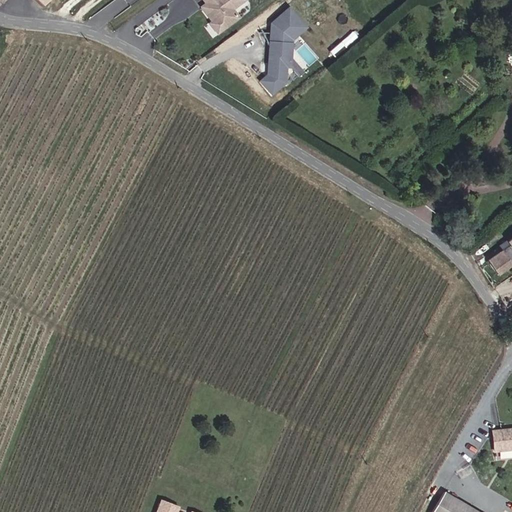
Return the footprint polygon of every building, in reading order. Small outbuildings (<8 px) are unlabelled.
[(234,10),(246,0),(219,0),(212,6),(215,11),(211,14),(217,23),(222,19),(228,27),(240,18),(234,10)] [(215,11),(212,6),(210,4),(206,8),(211,14),(215,11)] [(294,66),(295,39),(302,33),(299,30),(305,24),(291,9),(275,24),(275,27),(281,34),(279,42),(274,42),(272,75),(265,82),(276,94),(288,83),(289,66),(294,66)] [(228,27),(222,19),(217,23),(215,25),(221,33),(228,27)] [(302,33),(308,27),(305,24),(299,30),(302,33)] [(484,261),(494,277),(511,266),(501,250),(484,261)] [(511,431),(493,429),(490,449),(510,452),(511,452),(511,431)] [(445,490),(430,511),(467,511),(471,507),(445,490)] [(177,504),(161,497),(154,511),(179,511),(174,510),(177,504)]
